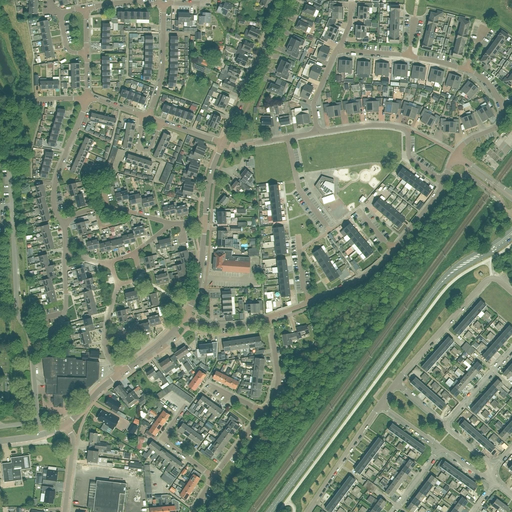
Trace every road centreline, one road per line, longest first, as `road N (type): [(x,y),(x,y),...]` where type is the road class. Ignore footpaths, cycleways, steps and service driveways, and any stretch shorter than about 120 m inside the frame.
road 1 (tertiary): [(270,511),(440,281),(511,234)]
road 2 (unclassified): [(223,144),(288,0)]
road 3 (residential): [(396,382),(491,278)]
road 4 (residential): [(64,227),(52,194),(86,98)]
road 5 (residential): [(305,511),(379,403)]
road 6 (residential): [(30,343),(17,312),(12,225)]
